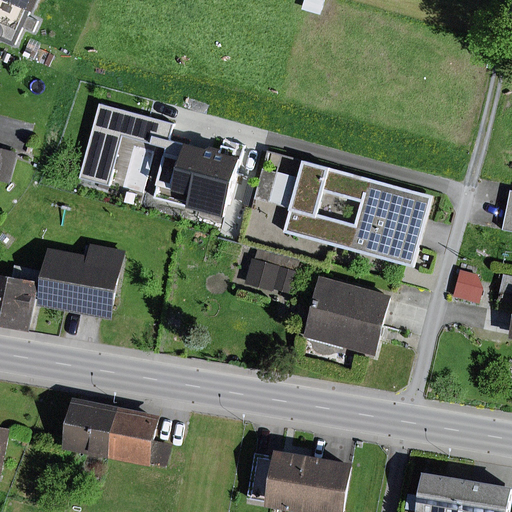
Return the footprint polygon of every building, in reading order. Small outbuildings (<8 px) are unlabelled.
[(0,0),(0,40),(14,47),(23,28),(33,33),(38,21),(28,17),(30,11),(33,12),(38,0),(0,0)] [(325,0),(304,0),(302,10),(321,16),(325,0)] [(172,124),(99,105),(80,178),(108,186),(121,137),(166,149),(168,140),(172,124)] [(166,149),(153,199),(223,217),(226,209),(230,210),(247,146),(224,140),(222,150),(180,140),(179,143),(168,140),(166,149)] [(18,153),(0,148),(0,182),(10,185),(18,153)] [(434,197),(268,152),(255,199),(290,209),(284,233),(415,269),(424,233),(434,197)] [(245,210),(235,207),(231,222),(241,224),(245,210)] [(113,321),(126,252),(90,245),(88,257),(47,249),(42,271),(14,266),(12,277),(0,275),(0,326),(30,332),(35,305),(72,312),(102,318),(113,321)] [(304,262),(258,250),(255,260),(253,259),(246,284),(273,292),(274,289),(314,299),(304,336),(376,356),(392,297),(309,274),(310,268),(303,266),(304,262)] [(483,276),(461,271),(454,297),(481,304),(485,289),(480,287),(483,276)] [(511,275),(503,274),(498,301),(511,304),(511,321),(508,341),(511,341),(511,275)] [(160,417),(73,399),(62,450),(168,471),(173,446),(172,445),(155,442),(160,417)] [(0,479),(1,480),(11,430),(0,428),(0,479)] [(344,511),(352,465),(275,451),(265,508),(290,511),(344,511)] [(508,511),(511,493),(511,488),(425,474),(418,511),(508,511)]
